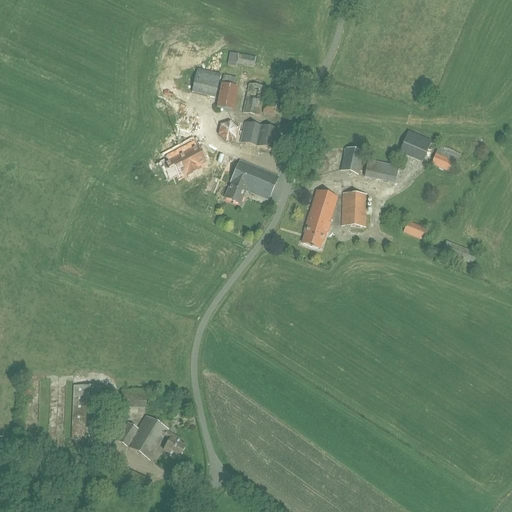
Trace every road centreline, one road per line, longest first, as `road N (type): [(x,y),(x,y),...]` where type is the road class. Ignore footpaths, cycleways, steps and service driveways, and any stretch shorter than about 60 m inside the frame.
road 1 (unclassified): [(217,476),(201,419),(198,332),(283,207),(296,130),(346,0)]
road 2 (track): [(258,248),(0,135)]
road 3 (track): [(217,476),(186,483),(114,457),(0,461)]
